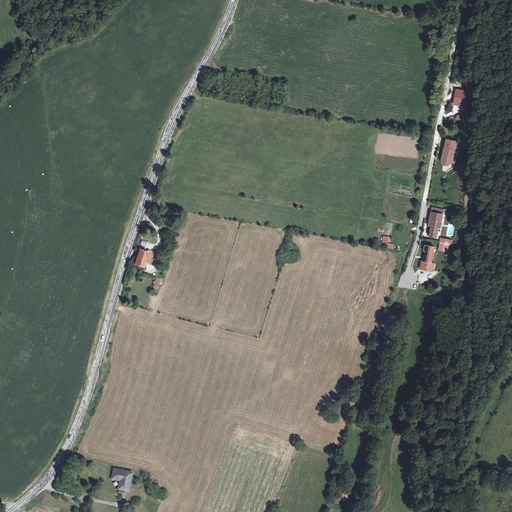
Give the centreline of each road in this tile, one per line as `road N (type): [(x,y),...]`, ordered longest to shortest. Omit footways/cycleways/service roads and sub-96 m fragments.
road 1 (secondary): [(234,0),(167,135),(69,441),(40,486),(11,511)]
road 2 (unclassified): [(479,0),(467,191),(472,368),(452,429),(466,511)]
road 3 (unclassified): [(463,0),(407,278)]
